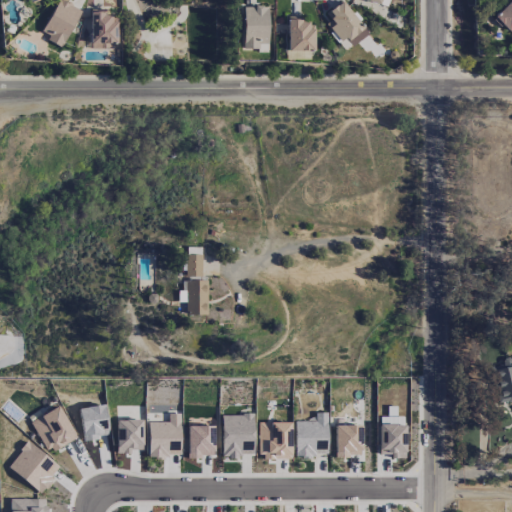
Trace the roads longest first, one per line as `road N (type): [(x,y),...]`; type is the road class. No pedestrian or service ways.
road 1 (tertiary): [(0,96),(511,88)]
road 2 (tertiary): [(433,511),(435,89)]
road 3 (residential): [(92,494),(434,485)]
